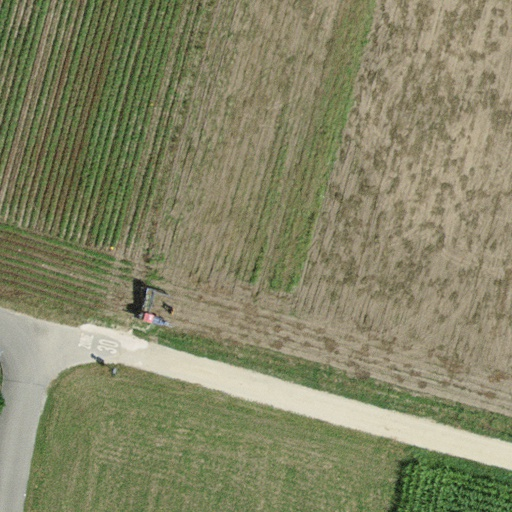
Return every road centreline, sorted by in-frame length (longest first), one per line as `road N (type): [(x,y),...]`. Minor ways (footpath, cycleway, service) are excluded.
road 1 (track): [(511,457),(120,350)]
road 2 (residential): [(32,330),(3,511)]
